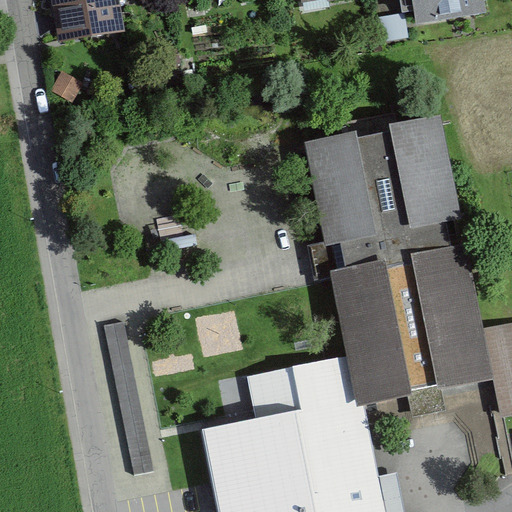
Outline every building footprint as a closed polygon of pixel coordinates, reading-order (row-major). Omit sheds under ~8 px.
[(125,0),(58,0),(68,48),(133,35),(125,0)] [(406,0),(411,28),(478,17),(474,0),(406,0)] [(392,38),(410,33),(404,11),(386,16),(392,38)] [(441,115),(305,142),(325,247),(340,244),(344,269),(331,272),(349,360),(249,379),(257,419),(204,429),(219,511),(385,511),(364,406),(491,382),(498,419),(511,416),(511,323),(483,329),(466,243),(451,246),(446,221),(461,218),(441,115)] [(131,433),(141,470),(155,467),(145,429),(131,433)]
